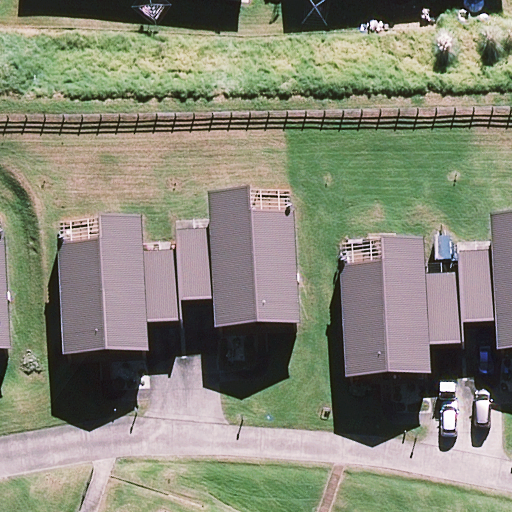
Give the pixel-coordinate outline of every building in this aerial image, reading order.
[(209,301),(211,329),(294,325),(288,214),(246,216),(245,192),(204,195),(205,231),(209,301)] [(511,214),(484,215),(486,253),(489,323),(490,350),(511,348),(511,214)] [(59,355),(143,351),(141,324),(138,253),(136,217),(94,219),(95,243),(53,245),(59,355)] [(172,251),(175,303),(209,301),(205,231),(171,233),(172,251)] [(339,377),(425,373),(423,347),(420,276),(419,240),(376,241),(377,264),(334,266),(339,377)] [(0,361),(20,360),(14,251),(0,251),(0,361)] [(172,251),(138,253),(141,324),(176,322),(175,303),(172,251)] [(453,275),(455,324),(489,323),(486,253),(452,254),(453,275)] [(453,275),(420,276),(423,347),(456,346),(455,324),(453,275)]
